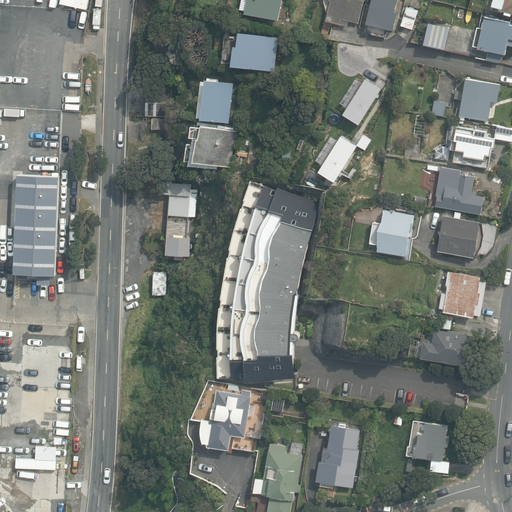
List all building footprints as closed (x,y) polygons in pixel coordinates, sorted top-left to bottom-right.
[(245,13),(279,20),(282,0),(242,0),(241,9),(246,10),(245,13)] [(327,20),(347,26),(348,20),(358,23),(364,0),(362,0),(330,0),(332,1),(327,20)] [(372,0),(366,24),(393,30),(398,13),(395,12),(397,0),(372,0)] [(511,13),(511,0),(493,0),(492,6),(500,9),(500,10),(505,11),(504,14),(511,16),(511,13)] [(401,25),(412,29),(418,10),(407,7),(401,25)] [(511,24),(510,24),(510,22),(484,16),(482,28),(477,27),(473,47),(478,48),(489,51),(487,60),(501,63),(503,54),(505,55),(507,45),(511,46),(511,24)] [(424,44),(444,49),(449,28),(429,23),(424,44)] [(339,31),(333,30),(331,40),(364,46),(365,38),(350,35),(352,28),(340,26),(339,31)] [(234,64),(274,69),(277,39),(241,34),(239,48),(236,48),(234,64)] [(392,71),(368,61),(349,108),(361,113),(366,101),(377,106),(392,71)] [(460,116),(490,121),(493,103),(499,104),(502,84),(466,78),(464,92),(460,91),(458,99),(462,99),(460,116)] [(230,123),(234,83),(206,80),(205,82),(200,81),(197,115),(201,115),(201,121),(230,123)] [(152,130),(170,130),(171,88),(148,88),(147,117),(152,117),(152,130)] [(432,114),(444,116),(447,102),(435,100),(432,114)] [(354,123),(344,132),(358,148),(368,139),(354,123)] [(195,161),(231,167),(237,131),(202,125),(200,138),(199,138),(195,161)] [(454,161),(489,167),(492,146),(494,146),(496,138),(511,140),(511,127),(493,125),(492,129),(496,129),(495,138),(486,136),(487,131),(457,126),(455,139),(451,139),(450,147),(443,146),(441,144),(435,148),(437,151),(436,158),(448,160),(450,148),(456,149),(454,161)] [(235,170),(246,173),(248,163),(237,161),(235,170)] [(436,205),(481,213),(484,196),(476,195),(477,192),(472,191),(475,176),(461,173),(462,170),(441,166),(437,195),(438,196),(436,205)] [(21,174),(16,272),(39,273),(39,283),(52,284),(52,274),(58,274),(62,175),(21,174)] [(307,249),(313,229),(318,202),(280,184),(274,190),(264,186),(251,180),(240,211),(233,237),(227,264),(222,292),(219,315),(217,347),(217,378),(232,377),(243,378),(246,381),(294,380),(292,352),(292,339),(296,339),(299,338),(299,335),(299,333),(298,332),(296,331),(293,331),(293,326),(298,291),(307,249)] [(171,193),(167,253),(191,255),(192,236),(189,236),(190,216),(196,217),(197,195),(171,193)] [(412,237),(416,214),(384,209),(382,223),(374,222),(371,243),(378,244),(377,251),(408,256),(411,237),(412,237)] [(444,215),(438,250),(474,256),(474,255),(477,255),(481,246),(484,233),(481,222),(444,215)] [(158,295),(167,295),(168,271),(158,271),(154,271),(153,294),(158,295)] [(485,308),(488,289),(480,287),(481,276),(448,271),(446,285),(448,285),(446,293),(443,293),(440,308),(444,309),(443,312),(475,317),(476,307),(485,308)] [(421,357),(468,365),(473,335),(435,329),(433,342),(424,341),(421,357)] [(232,435),(245,437),(249,415),(253,416),(254,409),(250,409),(252,395),(251,395),(251,390),(242,389),(242,393),(239,386),(227,383),(223,390),(216,389),(214,402),(212,402),(210,420),(202,419),(202,426),(203,439),(204,443),(205,442),(208,442),(208,446),(231,449),(232,435)] [(395,423),(402,424),(403,417),(396,416),(395,423)] [(430,471),(449,473),(450,461),(444,460),(446,446),(449,447),(450,436),(447,436),(448,425),(414,421),(410,445),(408,445),(407,456),(432,459),(430,471)] [(317,480),(354,486),(360,449),(357,448),(361,429),(346,426),(346,425),(340,423),(339,425),(333,424),(327,461),(321,460),(317,480)] [(267,511),(291,511),(294,491),(300,492),(301,484),(298,484),(302,454),(285,451),(286,445),(270,442),(264,479),(262,493),(270,495),(267,511)]
